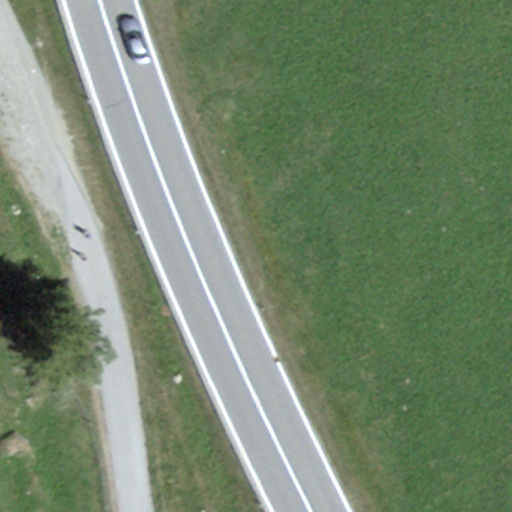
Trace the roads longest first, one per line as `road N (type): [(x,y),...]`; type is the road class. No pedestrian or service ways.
road 1 (primary): [(100,0),(200,275),(310,511)]
road 2 (unclassified): [(0,50),(114,316),(140,511)]
